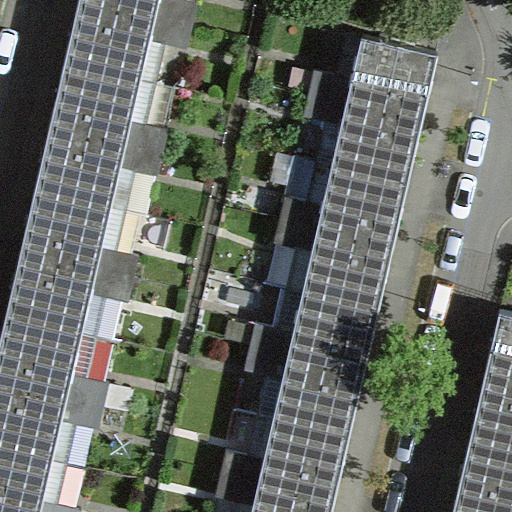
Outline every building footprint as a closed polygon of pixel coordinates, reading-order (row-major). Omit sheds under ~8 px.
[(169,18),(95,0),(89,0),(75,62),(154,81),(169,18)] [(172,0),(95,0),(169,18),(172,0)] [(451,45),(373,28),(358,92),(435,109),(451,45)] [(154,81),(75,62),(61,125),(139,144),(154,81)] [(435,109),(358,92),(343,156),(420,173),(435,109)] [(139,144),(61,125),(46,188),(124,207),(139,144)] [(420,173),(343,156),(329,219),(405,237),(420,173)] [(124,207),(46,188),(31,251),(109,270),(124,207)] [(405,237),(329,219),(314,283),(390,301),(405,237)] [(109,270),(31,251),(16,314),(94,333),(109,270)] [(390,301),(314,283),(299,347),(375,365),(390,301)] [(511,311),(489,306),(474,370),(511,378),(511,311)] [(94,333),(16,314),(1,377),(79,397),(94,333)] [(375,365),(299,347),(284,411),(360,429),(375,365)] [(511,378),(474,370),(460,433),(511,445),(511,378)] [(79,397),(1,377),(0,383),(0,443),(64,460),(79,397)] [(360,429),(284,411),(270,475),(345,493),(360,429)] [(511,511),(511,445),(460,433),(446,497),(511,511)] [(52,511),(64,460),(0,443),(0,510),(7,511),(52,511)] [(340,511),(345,493),(270,475),(261,511),(340,511)] [(511,511),(446,497),(442,511),(511,511)]
